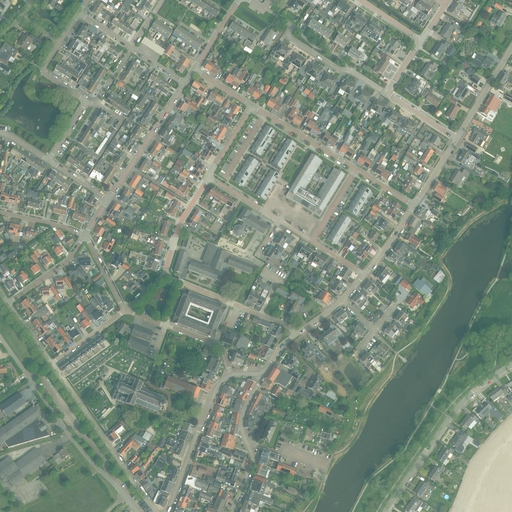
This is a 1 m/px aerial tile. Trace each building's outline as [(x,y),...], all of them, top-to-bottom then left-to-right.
[(66,9),(62,7),(57,3),(58,0),(48,0),(46,3),(53,8),(54,7),(63,13),(66,9)] [(202,0),(201,0),(198,6),(204,10),(208,3),(202,0)] [(292,1),(289,7),(295,10),(297,6),(298,5),(302,8),(307,1),(306,1),(305,0),(291,0),(291,1),(292,1)] [(414,0),(405,0),(405,2),(403,4),(408,8),(406,11),(406,12),(405,12),(403,14),(407,17),(413,7),(415,4),(413,2),(414,0)] [(462,4),(464,1),(462,0),(455,0),(454,2),(456,3),(463,8),(465,9),(466,7),(463,5),(462,4)] [(138,4),(137,4),(146,10),(150,4),(144,1),(140,6),(138,4)] [(334,14),(337,9),(340,12),(345,5),(340,1),(339,3),(336,1),(329,11),(334,14)] [(421,13),(426,5),(421,1),(415,9),(413,7),(407,17),(409,18),(413,13),(416,14),(418,11),(421,13)] [(95,8),(112,19),(114,16),(103,8),(104,7),(98,3),(95,8)] [(209,14),(214,7),(208,3),(204,10),(209,14)] [(453,8),(459,12),(463,15),(465,13),(462,11),(461,10),(463,8),(456,3),(453,8)] [(136,6),(139,8),(137,11),(143,15),(146,10),(137,4),(136,6)] [(125,12),(127,9),(121,5),(117,11),(121,13),(123,11),(125,12)] [(345,5),(340,12),(345,15),(350,8),(345,5)] [(427,22),(424,20),(432,9),(426,5),(421,13),(424,15),(421,20),(423,22),(420,26),(423,28),(427,22)] [(220,11),(214,7),(209,14),(215,17),(220,11)] [(112,19),(95,8),(91,13),(97,17),(99,13),(103,16),(102,18),(109,23),(112,19)] [(449,13),(454,16),(460,20),(461,18),(458,16),(459,16),(458,15),(459,12),(453,8),(449,13)] [(490,22),(495,25),(499,27),(506,16),(500,12),(497,17),(495,15),(490,22)] [(120,14),(120,15),(117,19),(115,17),(111,23),(116,27),(120,21),(123,16),(120,14)] [(338,15),(336,18),(335,20),(342,25),(346,19),(338,15)] [(351,22),(358,26),(357,29),(360,31),(361,28),(361,29),(366,21),(362,19),(356,15),(351,21),(348,19),(344,25),(347,27),(351,22)] [(308,26),(313,29),(317,23),(312,19),(308,26)] [(4,20),(1,25),(6,28),(9,23),(4,20)] [(151,28),(155,30),(156,31),(162,23),(156,20),(151,28)] [(120,21),(116,27),(121,30),(125,24),(120,21)] [(235,32),(239,25),(233,21),(229,28),(235,32)] [(125,24),(121,30),(126,33),(130,27),(131,25),(126,22),(125,24)] [(162,23),(156,31),(162,35),(167,27),(162,23)] [(317,23),(313,29),(318,33),(322,26),(317,23)] [(371,23),(368,27),(366,26),(359,36),(361,37),(360,39),(367,44),(368,41),(362,37),(367,29),(373,34),(370,38),(377,42),(381,36),(379,35),(382,30),(371,23)] [(440,35),(444,38),(447,39),(454,29),(460,33),(462,29),(454,23),(452,27),(448,24),(440,35)] [(88,37),(90,38),(92,35),(87,32),(90,27),(86,25),(85,27),(83,26),(79,31),(88,37)] [(235,32),(240,36),(245,29),(239,25),(235,32)] [(178,38),(183,29),(178,26),(172,34),(178,38)] [(322,26),(318,33),(323,36),(327,29),(322,26)] [(134,30),(130,27),(126,33),(130,36),(134,30)] [(167,39),(170,35),(173,31),(167,27),(162,35),(167,39)] [(183,41),(188,33),(183,29),(178,38),(183,41)] [(240,36),(246,40),(251,33),(245,29),(240,36)] [(272,40),(276,33),(277,34),(279,32),(277,31),(275,33),(269,29),(265,35),(272,40)] [(328,39),(331,35),(332,33),(327,29),(323,36),(328,39)] [(79,31),(76,36),(78,37),(77,39),(81,42),(82,43),(84,40),(85,38),(87,39),(88,37),(79,31)] [(183,41),(188,44),(193,36),(188,33),(183,41)] [(246,40),(252,44),(257,37),(251,33),(246,40)] [(29,38),(31,38),(36,42),(35,44),(39,47),(42,42),(31,34),(31,35),(29,38)] [(334,41),(339,44),(344,38),(339,34),(334,41)] [(17,45),(21,47),(26,51),(27,49),(29,50),(32,47),(29,46),(33,41),(23,35),(17,45)] [(268,46),(272,40),(265,35),(261,41),(268,46)] [(188,44),(193,47),(198,39),(193,36),(188,44)] [(346,40),(344,38),(339,44),(344,48),(350,38),(348,37),(346,40)] [(193,47),(194,48),(198,51),(203,43),(198,39),(193,47)] [(93,47),(94,47),(97,42),(93,40),(89,47),(92,49),(93,47)] [(100,40),(97,44),(97,46),(99,47),(97,51),(99,52),(105,43),(100,40)] [(376,47),(375,48),(379,50),(388,56),(390,54),(392,55),(399,45),(400,43),(397,41),(396,42),(393,40),(386,51),(382,48),(381,49),(379,48),(382,43),(379,42),(378,44),(376,47)] [(70,46),(76,50),(78,51),(81,46),(82,47),(86,50),(88,47),(86,46),(82,43),(80,46),(73,41),(70,46)] [(448,45),(447,44),(443,41),(441,44),(439,42),(431,54),(438,58),(445,47),(446,48),(448,45)] [(0,50),(0,59),(6,63),(10,56),(14,59),(18,52),(5,43),(0,50)] [(110,46),(105,43),(99,52),(102,54),(104,50),(106,52),(110,46)] [(286,48),(286,47),(281,44),(277,50),(274,49),(270,55),(278,60),(280,56),(285,48),(286,48)] [(189,62),(185,60),(183,58),(181,61),(171,54),(174,48),(169,45),(164,53),(171,58),(185,68),(189,62)] [(76,50),(70,46),(66,51),(79,59),(81,55),(74,51),(76,50)] [(111,55),(115,49),(110,46),(106,52),(111,55)] [(447,51),(453,55),(456,50),(450,46),(447,51)] [(285,48),(280,56),(284,59),(282,63),(285,65),(289,59),(287,57),(290,51),(291,51),(286,48),(285,48)] [(352,48),(350,50),(347,54),(352,58),(357,51),(352,48)] [(375,48),(371,54),(374,56),(377,52),(378,52),(379,51),(379,50),(375,48)] [(120,52),(115,49),(111,55),(110,57),(112,59),(114,57),(116,58),(120,52)] [(362,54),(357,51),(352,58),(357,61),(358,60),(361,61),(365,55),(363,53),(362,54)] [(291,64),(295,66),(301,58),(296,54),(295,55),(296,55),(292,60),(289,59),(285,65),(289,67),(291,64)] [(377,74),(378,72),(381,74),(389,63),(387,62),(389,59),(383,55),(381,58),(383,59),(378,66),(376,65),(373,71),(377,74)] [(494,61),(490,59),(487,57),(485,60),(477,55),(475,58),(472,63),(480,68),(482,64),(490,69),(494,61)] [(169,61),(175,65),(177,63),(179,64),(176,70),(182,74),(185,68),(171,58),(169,61)] [(298,73),(301,75),(305,69),(302,67),(306,61),(301,58),(295,66),(300,69),(298,73)] [(204,68),(210,72),(218,60),(215,59),(212,64),(208,62),(204,68)] [(218,60),(210,72),(216,76),(221,69),(215,66),(216,64),(218,65),(220,62),(218,60)] [(60,73),(66,63),(63,61),(60,66),(58,64),(54,70),(60,73)] [(130,66),(141,73),(143,71),(137,67),(139,65),(133,61),(130,66)] [(435,74),(432,72),(434,68),(435,69),(437,66),(432,62),(430,65),(428,63),(421,74),(430,81),(435,74)] [(79,78),(77,76),(79,73),(81,69),(84,70),(86,66),(81,63),(80,65),(76,71),(74,75),(73,74),(70,80),(75,83),(79,78)] [(2,64),(0,66),(0,67),(8,73),(10,69),(2,64)] [(65,64),(60,73),(65,76),(71,68),(65,64)] [(305,69),(301,75),(304,77),(306,74),(311,76),(316,68),(311,64),(311,65),(308,70),(305,69)] [(470,74),(469,76),(472,78),(470,81),(477,85),(480,80),(474,76),(476,73),(463,64),(462,66),(468,71),(467,72),(470,74)] [(141,73),(130,66),(127,71),(132,75),(134,72),(140,76),(141,73)] [(71,68),(65,76),(70,80),(73,74),(74,75),(76,71),(71,68)] [(225,81),(231,85),(238,73),(240,70),(236,68),(231,76),(229,75),(225,81)] [(316,85),(320,79),(318,77),(321,71),(322,71),(316,68),(311,76),(315,79),(313,83),(316,85)] [(101,70),(97,75),(103,78),(106,73),(101,70)] [(131,77),(132,75),(127,71),(124,76),(129,80),(129,79),(132,81),(133,78),(131,77)] [(235,79),(231,85),(237,89),(241,82),(238,81),(243,73),(240,71),(235,79)] [(243,73),(238,81),(241,82),(244,84),(250,74),(244,71),(243,73)] [(94,73),(91,78),(94,80),(99,84),(103,78),(97,75),(94,73)] [(251,78),(247,83),(251,85),(257,76),(252,73),(251,75),(250,77),(251,78)] [(152,74),(149,78),(149,79),(153,82),(157,77),(152,74)] [(321,83),(326,86),(332,77),(332,78),(327,74),(326,75),(327,75),(323,80),(320,79),(316,85),(319,87),(321,83)] [(502,74),(497,82),(501,85),(504,86),(506,81),(511,84),(511,79),(507,76),(502,74)] [(126,84),(129,80),(124,76),(121,81),(126,84)] [(154,87),(156,84),(158,85),(162,80),(157,77),(153,82),(151,86),(154,87)] [(332,77),(326,86),(331,89),(328,93),(332,95),(336,89),(333,87),(337,80),(332,77)] [(81,79),(80,80),(77,84),(82,87),(87,90),(87,91),(93,94),(96,89),(91,85),(83,81),(81,79)] [(96,89),(99,84),(94,80),(91,85),(96,89)] [(158,85),(156,89),(161,92),(167,83),(162,80),(158,85)] [(344,92),(350,84),(351,83),(345,80),(339,89),(344,92)] [(414,80),(408,90),(414,94),(416,95),(419,91),(417,90),(421,84),(418,82),(414,80)] [(190,88),(193,90),(197,92),(201,85),(195,81),(190,88)] [(459,100),(462,101),(469,91),(465,88),(467,85),(461,82),(459,86),(460,87),(458,89),(457,88),(453,95),(453,96),(458,99),(459,100)] [(167,83),(161,92),(164,94),(166,95),(168,92),(172,86),(167,83)] [(246,93),(252,97),(259,85),(257,83),(254,89),(250,87),(246,93)] [(259,85),(252,97),(258,100),(263,92),(260,90),(261,90),(260,89),(262,85),(260,84),(259,85)] [(350,84),(344,92),(349,95),(347,99),(350,101),(354,94),(351,93),(355,87),(350,84)] [(197,92),(200,94),(202,95),(207,89),(201,85),(197,92)] [(272,96),(277,89),(273,87),(268,94),(272,96)] [(436,91),(446,97),(447,95),(438,89),(436,91)] [(282,93),(272,109),(278,113),(282,106),(276,103),(278,100),(280,102),(285,94),(286,95),(288,92),(285,90),(284,93),(283,92),(283,93),(282,93)] [(355,99),(360,102),(366,94),(360,90),(360,91),(357,96),(354,94),(350,101),(353,103),(355,99)] [(437,107),(440,103),(441,101),(430,94),(431,92),(428,90),(425,96),(427,98),(426,100),(437,107)] [(111,106),(114,100),(116,97),(117,96),(112,93),(111,94),(108,92),(104,98),(107,100),(106,102),(111,106)] [(208,99),(210,100),(214,103),(218,96),(212,92),(208,99)] [(271,97),(269,101),(266,105),(272,109),(282,93),(280,92),(276,99),(275,98),(274,99),(271,97)] [(313,101),(316,95),(311,92),(308,97),(313,101)] [(371,97),(366,94),(360,102),(365,105),(362,109),(366,111),(369,104),(367,103),(370,97),(371,97)] [(138,101),(144,104),(147,99),(142,96),(138,101)] [(214,103),(217,104),(216,104),(219,106),(224,99),(218,96),(214,103)] [(292,98),(289,96),(284,104),(287,106),(292,98)] [(481,113),(485,116),(486,116),(490,110),(495,113),(502,102),(490,96),(484,106),(485,107),(481,113)] [(114,100),(111,106),(116,109),(120,104),(119,104),(122,100),(116,97),(114,100)] [(287,119),(292,122),(299,111),(294,108),(298,102),(293,99),(289,107),(293,109),(287,119)] [(369,104),(366,111),(369,113),(371,109),(375,112),(381,104),(376,100),(376,101),(372,106),(369,104)] [(182,102),(178,108),(182,112),(181,114),(185,117),(187,114),(185,112),(188,107),(196,112),(198,108),(187,102),(185,104),(182,102)] [(148,104),(147,106),(155,112),(158,107),(153,103),(151,105),(148,104)] [(121,112),(125,107),(120,104),(116,109),(121,112)] [(381,104),(375,112),(380,115),(378,119),(381,121),(385,114),(382,113),(386,107),(381,104)] [(230,108),(229,110),(231,112),(236,115),(239,109),(232,105),(231,107),(230,108)] [(147,106),(143,111),(152,117),(155,112),(147,106)] [(215,112),(213,116),(216,118),(221,109),(218,108),(215,106),(212,111),(215,112)] [(459,109),(454,107),(452,106),(446,116),(453,120),(456,116),(455,116),(459,109)] [(121,112),(127,116),(130,111),(125,107),(121,112)] [(226,117),(224,120),(229,123),(231,120),(232,121),(236,115),(231,112),(227,109),(225,113),(227,114),(225,116),(226,117)] [(386,119),(391,122),(397,114),(391,110),(391,111),(388,116),(385,114),(381,121),(384,123),(386,119)] [(98,111),(95,117),(103,122),(103,121),(105,122),(106,120),(104,119),(106,116),(98,111)] [(142,114),(140,116),(149,121),(152,117),(143,111),(142,114)] [(299,111),(292,122),(298,126),(302,120),(303,117),(298,114),(299,111)] [(306,121),(305,122),(308,124),(309,124),(312,119),(312,120),(315,115),(311,113),(306,121)] [(397,114),(391,122),(396,125),(393,129),(397,131),(401,125),(398,123),(401,117),(402,117),(397,114)] [(149,121),(140,116),(138,115),(137,117),(142,120),(141,121),(139,120),(137,124),(141,127),(143,125),(146,126),(149,121)] [(207,120),(214,125),(217,120),(209,116),(207,120)] [(103,122),(95,117),(92,122),(97,125),(100,126),(103,122)] [(172,117),(169,121),(175,125),(178,127),(183,131),(184,129),(179,125),(176,123),(178,120),(172,117)] [(312,119),(309,124),(308,124),(304,130),(310,133),(315,125),(317,122),(312,120),(312,119)] [(117,122),(114,120),(110,126),(112,127),(117,131),(121,124),(117,122)] [(126,120),(123,125),(122,127),(124,128),(127,124),(129,126),(131,123),(126,120)] [(407,132),(412,124),(407,120),(407,121),(403,126),(401,125),(397,131),(400,133),(402,129),(407,132)] [(175,125),(169,121),(166,126),(171,130),(175,125)] [(92,122),(88,127),(94,131),(97,132),(97,133),(100,127),(97,125),(92,122)] [(209,135),(202,130),(205,125),(201,123),(196,132),(207,138),(209,135)] [(412,124),(407,132),(412,136),(418,126),(412,123),(412,124)] [(226,130),(222,128),(217,124),(215,127),(217,128),(215,131),(218,133),(223,136),(226,130)] [(130,132),(130,133),(138,138),(143,131),(134,125),(130,132)] [(315,125),(310,133),(316,137),(320,130),(323,132),(326,127),(322,125),(321,128),(318,127),(315,125)] [(168,134),(171,130),(166,126),(163,131),(168,134)] [(275,131),(272,130),(273,130),(271,129),(270,128),(266,126),(262,132),(271,138),(271,137),(275,132),(275,131)] [(88,127),(85,133),(90,136),(93,138),(97,132),(94,131),(88,127)] [(117,131),(112,127),(110,130),(110,131),(109,132),(108,132),(114,136),(117,131)] [(472,138),(470,142),(480,147),(483,141),(485,142),(489,135),(485,134),(486,133),(483,131),(482,132),(477,128),(473,134),(475,135),(473,139),(472,138)] [(168,135),(168,134),(163,131),(159,136),(164,139),(162,143),(169,147),(171,143),(168,142),(170,139),(173,140),(174,138),(171,136),(168,135)] [(114,136),(108,132),(106,135),(107,136),(106,138),(108,139),(110,141),(114,136)] [(271,138),(262,132),(259,139),(267,144),(271,138)] [(348,132),(342,140),(345,142),(351,134),(348,132)] [(426,132),(423,136),(429,139),(430,138),(432,139),(430,143),(436,147),(440,141),(426,132)] [(82,138),(87,141),(90,136),(85,133),(82,138)] [(127,137),(135,143),(138,138),(130,133),(127,137)] [(211,134),(210,136),(219,142),(223,136),(218,133),(216,136),(211,134)] [(371,134),(368,138),(376,142),(379,137),(371,133),(371,134)] [(385,133),(382,137),(387,140),(389,141),(391,139),(392,137),(385,133)] [(322,141),(327,144),(331,138),(325,135),(322,141)] [(331,138),(327,144),(333,148),(336,143),(337,142),(339,138),(333,135),(331,138)] [(122,138),(121,140),(132,147),(135,143),(127,137),(125,140),(122,138)] [(82,138),(79,143),(83,146),(84,146),(87,149),(91,143),(87,141),(82,138)] [(267,144),(259,139),(255,145),(263,150),(267,144)] [(287,139),(284,146),(292,151),(296,145),(292,142),(291,141),(292,141),(290,140),(290,141),(287,139)] [(129,152),(132,147),(121,140),(120,140),(119,142),(125,146),(123,149),(129,152)] [(365,142),(360,150),(364,153),(369,144),(365,142)] [(421,153),(423,154),(430,158),(433,152),(426,147),(427,145),(423,142),(419,147),(423,150),(421,153)] [(165,152),(163,151),(164,149),(156,143),(153,149),(158,152),(161,154),(163,156),(165,152)] [(342,147),(339,151),(345,155),(348,149),(350,146),(347,144),(345,143),(344,143),(343,145),(342,147)] [(114,150),(116,147),(111,144),(106,150),(109,152),(111,154),(114,150)] [(208,144),(207,147),(205,146),(203,149),(207,151),(212,154),(215,148),(208,144)] [(468,144),(465,148),(475,153),(477,149),(468,144)] [(177,153),(179,150),(172,145),(170,148),(177,153)] [(263,150),(255,145),(251,151),(253,152),(252,154),(251,154),(262,161),(264,159),(263,158),(260,156),(263,150)] [(292,151),(284,146),(280,152),(289,157),(292,151)] [(10,153),(16,156),(19,151),(14,148),(10,153)] [(409,148),(406,154),(412,158),(414,155),(411,152),(412,150),(409,148)] [(149,154),(154,158),(158,152),(153,149),(149,154)] [(350,158),(353,154),(354,152),(348,149),(345,155),(350,158)] [(117,158),(123,162),(126,156),(120,153),(119,155),(117,154),(116,155),(114,153),(115,151),(114,150),(111,154),(113,155),(115,156),(117,158)] [(183,151),(182,153),(192,159),(194,156),(184,150),(183,151)] [(16,156),(21,160),(24,154),(19,151),(16,156)] [(208,160),(212,154),(207,151),(205,154),(203,153),(201,156),(208,160)] [(463,151),(460,156),(472,163),(474,160),(473,159),(474,158),(463,151)] [(289,157),(280,152),(276,158),(285,163),(289,157)] [(359,158),(357,162),(362,165),(367,158),(364,156),(365,155),(362,153),(360,156),(359,158)] [(367,158),(362,165),(368,169),(371,165),(372,163),(373,161),(374,160),(373,159),(375,156),(370,153),(367,157),(367,158)] [(19,163),(17,166),(23,170),(25,167),(24,167),(26,163),(27,164),(31,159),(24,154),(21,160),(24,162),(24,163),(23,163),(22,165),(19,163)] [(430,158),(423,154),(421,157),(420,156),(418,159),(426,164),(430,158)] [(262,162),(251,155),(250,156),(249,157),(246,163),(254,169),(258,163),(260,164),(261,163),(262,162)] [(318,167),(322,162),(322,161),(311,155),(308,161),(307,161),(304,167),(300,173),(300,172),(300,173),(297,178),(296,179),(297,179),(293,184),(293,185),(290,190),(289,190),(289,192),(288,192),(286,197),(294,202),(295,202),(298,204),(300,201),(304,203),(302,206),(304,207),(303,207),(304,208),(312,213),(314,214),(319,217),(322,213),(322,212),(325,208),(326,206),(326,205),(327,205),(330,199),(334,193),(337,187),(338,187),(337,187),(341,181),(341,182),(341,181),(344,175),(345,175),(341,173),(342,173),(341,172),(340,173),(339,172),(338,171),(334,168),(333,169),(334,169),(330,175),(330,174),(330,175),(327,180),(315,173),(318,168),(319,168),(318,167)] [(416,162),(405,156),(404,158),(415,165),(416,162)] [(460,156),(457,161),(468,168),(467,171),(476,176),(478,174),(469,168),(472,163),(460,156)] [(66,162),(72,165),(75,160),(70,157),(66,162)] [(77,169),(82,160),(77,157),(75,160),(72,165),(77,169)] [(116,171),(112,169),(106,164),(104,167),(106,169),(105,171),(101,168),(106,161),(102,158),(97,165),(113,176),(116,171)] [(117,158),(114,162),(120,166),(123,162),(117,158)] [(270,163),(269,165),(280,171),(281,169),(281,170),(281,169),(285,163),(276,158),(272,164),(270,163)] [(31,159),(27,164),(33,168),(36,162),(31,159)] [(146,159),(143,164),(155,172),(157,169),(152,166),(153,165),(153,164),(152,163),(151,163),(150,162),(146,159)] [(159,159),(157,162),(164,167),(167,164),(159,159)] [(82,160),(77,169),(82,172),(85,166),(81,163),(82,161),(82,160)] [(152,163),(153,164),(153,165),(160,169),(162,166),(154,161),(152,163)] [(196,169),(201,172),(204,166),(197,162),(196,165),(197,166),(196,169)] [(254,169),(246,163),(242,170),(250,175),(254,169)] [(87,176),(93,167),(88,164),(86,167),(85,166),(82,172),(87,176)] [(156,173),(155,172),(143,164),(140,169),(141,170),(142,171),(142,170),(147,174),(149,171),(155,175),(156,173)] [(379,165),(377,169),(374,173),(380,176),(384,170),(385,167),(381,164),(380,166),(379,165)] [(37,170),(34,173),(33,176),(36,178),(39,172),(42,173),(40,175),(43,177),(44,175),(47,171),(44,169),(45,168),(40,165),(36,170),(37,170)] [(97,165),(94,170),(96,172),(98,170),(99,171),(99,170),(103,173),(101,175),(110,181),(113,176),(97,165)] [(279,173),(268,166),(267,168),(271,170),(270,170),(271,170),(267,176),(267,177),(276,182),(279,176),(280,176),(278,175),(279,173)] [(423,170),(418,167),(417,166),(415,170),(410,167),(408,169),(419,176),(423,170)] [(193,168),(190,174),(197,178),(201,172),(196,169),(195,169),(193,168)] [(96,172),(94,170),(89,177),(93,179),(96,175),(97,176),(96,177),(97,179),(107,186),(110,181),(101,175),(96,172)] [(250,175),(242,170),(238,176),(247,181),(250,175)] [(384,170),(380,176),(385,180),(390,173),(384,170)] [(467,178),(469,174),(463,170),(460,173),(456,171),(450,181),(458,186),(461,181),(460,180),(463,175),(467,178)] [(47,190),(49,187),(51,184),(56,175),(52,172),(51,173),(48,172),(45,178),(47,179),(48,178),(51,180),(45,188),(47,190)] [(61,179),(56,175),(51,184),(49,187),(52,189),(55,183),(57,184),(61,179)] [(136,175),(132,180),(140,185),(140,186),(142,187),(143,185),(146,186),(148,183),(141,178),(136,175)] [(179,176),(177,180),(183,183),(182,185),(184,187),(185,187),(189,190),(193,184),(189,181),(188,181),(186,180),(179,176)] [(247,181),(238,176),(234,182),(238,184),(238,185),(239,185),(240,186),(243,187),(247,181)] [(276,182),(267,177),(263,183),(272,188),(276,182)] [(406,182),(405,184),(412,188),(416,181),(409,177),(408,180),(406,179),(405,181),(406,182)] [(57,184),(62,188),(66,182),(61,179),(57,184)] [(129,186),(133,189),(135,190),(135,189),(137,190),(135,193),(141,197),(144,194),(137,189),(140,186),(140,185),(132,180),(129,186)] [(178,190),(175,188),(170,185),(170,186),(166,184),(167,183),(164,181),(164,182),(163,181),(163,182),(161,184),(162,185),(168,189),(176,193),(176,194),(182,197),(183,194),(186,196),(189,190),(185,187),(184,187),(181,185),(178,190)] [(61,190),(58,195),(64,196),(71,185),(66,182),(62,188),(61,190)] [(151,182),(149,186),(158,191),(160,188),(151,182)] [(272,188),(263,183),(259,189),(268,194),(272,188)] [(437,183),(433,190),(443,196),(445,193),(447,190),(437,183)] [(408,194),(412,188),(405,184),(404,185),(402,184),(401,186),(403,188),(402,190),(408,194)] [(362,186),(359,193),(367,198),(371,192),(369,190),(368,189),(367,189),(366,188),(366,189),(362,186)] [(0,199),(0,200),(7,203),(10,192),(10,189),(7,188),(5,193),(2,193),(0,199)] [(70,197),(75,198),(80,191),(76,189),(70,197)] [(205,196),(208,198),(210,195),(214,198),(217,192),(212,189),(211,191),(209,190),(205,196)] [(268,194),(259,189),(256,195),(255,195),(258,197),(259,198),(260,198),(264,201),(265,200),(264,200),(268,194)] [(123,195),(128,198),(131,193),(126,190),(123,195)] [(27,207),(33,208),(36,193),(34,192),(34,191),(32,191),(28,191),(26,196),(32,198),(32,201),(29,200),(27,207)] [(19,204),(20,199),(22,194),(17,193),(17,196),(13,195),(13,193),(10,192),(7,203),(15,204),(15,203),(19,204)] [(42,209),(43,205),(43,204),(38,202),(40,194),(43,195),(43,193),(37,192),(36,193),(33,208),(39,210),(39,209),(42,209)] [(223,196),(217,192),(214,198),(213,200),(218,203),(223,196)] [(133,196),(137,199),(142,202),(144,199),(141,198),(141,197),(135,193),(133,196)] [(367,198),(359,193),(355,199),(364,204),(367,198)] [(444,198),(437,193),(433,199),(440,203),(444,198)] [(119,201),(123,203),(124,204),(124,203),(129,206),(127,209),(134,213),(136,211),(129,206),(132,202),(134,203),(135,203),(130,200),(128,198),(123,195),(119,201)] [(229,200),(223,196),(218,203),(220,205),(221,203),(225,205),(226,205),(229,200)] [(88,197),(87,198),(85,202),(93,207),(96,202),(88,197)] [(364,204),(355,199),(351,205),(360,210),(364,204)] [(173,200),(171,205),(170,206),(177,210),(180,205),(176,202),(173,200)] [(231,211),(232,210),(234,205),(233,204),(234,203),(229,200),(226,205),(229,207),(227,210),(231,211)] [(53,213),(59,214),(62,201),(59,201),(58,205),(57,204),(57,207),(54,207),(53,213)] [(380,203),(377,201),(372,208),(378,213),(381,209),(378,207),(380,203)] [(391,207),(390,209),(396,213),(400,206),(394,203),(392,205),(391,204),(389,206),(391,207)] [(115,204),(112,209),(117,212),(119,214),(122,216),(124,217),(126,214),(131,217),(134,213),(127,209),(126,211),(120,207),(115,204)] [(360,210),(351,205),(347,211),(351,213),(351,214),(352,214),(356,217),(356,216),(360,210)] [(173,216),(177,210),(170,206),(172,208),(170,210),(168,209),(166,212),(168,213),(173,216)] [(80,215),(78,221),(83,224),(85,221),(89,223),(92,218),(87,216),(87,214),(84,213),(86,209),(83,208),(83,209),(81,213),(80,215)] [(425,216),(427,213),(420,208),(415,215),(423,220),(423,219),(425,221),(427,217),(425,216)] [(115,216),(119,219),(121,220),(124,217),(122,216),(119,214),(117,212),(112,209),(108,214),(113,218),(114,217),(114,218),(115,216)] [(245,224),(263,235),(266,229),(269,231),(271,228),(270,228),(260,221),(262,220),(259,218),(258,220),(249,214),(250,213),(244,209),(238,220),(241,222),(239,226),(235,227),(232,231),(234,235),(237,237),(241,236),(244,233),(243,228),(245,224)] [(386,215),(389,216),(393,219),(396,213),(390,209),(389,211),(387,210),(386,212),(388,213),(386,215)] [(194,215),(202,220),(204,217),(201,215),(202,213),(197,210),(194,215)] [(367,216),(364,220),(369,224),(370,222),(368,221),(370,219),(372,220),(377,213),(372,210),(367,217),(367,216)] [(72,219),(78,221),(80,215),(77,214),(78,212),(76,211),(75,213),(74,213),(72,219)] [(230,213),(225,221),(228,223),(233,215),(230,213)] [(194,215),(191,220),(196,223),(199,225),(198,224),(201,220),(202,221),(202,220),(194,215)] [(342,215),(339,221),(347,227),(351,221),(347,218),(346,217),(346,218),(342,215)] [(106,221),(115,227),(117,223),(116,222),(108,217),(106,221)] [(378,221),(374,227),(376,229),(378,230),(380,231),(381,229),(383,230),(387,223),(383,221),(381,219),(380,221),(379,222),(378,221)] [(421,224),(417,221),(413,219),(408,226),(412,228),(409,232),(413,235),(414,234),(416,236),(420,229),(418,228),(421,224)] [(194,232),(196,229),(198,231),(200,228),(202,229),(203,227),(200,226),(199,225),(196,223),(191,220),(188,225),(190,226),(188,228),(194,232)] [(170,223),(166,222),(162,221),(161,224),(163,225),(162,228),(168,230),(170,223)] [(347,227),(339,221),(335,228),(343,233),(347,227)] [(18,236),(20,228),(17,227),(18,226),(10,224),(7,223),(6,228),(7,231),(9,231),(8,232),(15,233),(15,235),(18,236)] [(103,227),(102,229),(97,227),(95,230),(97,231),(95,234),(101,237),(104,231),(107,232),(109,229),(103,227)] [(360,227),(356,232),(360,236),(362,234),(365,230),(360,227)] [(34,238),(35,237),(36,232),(31,231),(31,229),(27,228),(27,230),(24,229),(22,237),(25,238),(26,236),(34,238)] [(158,234),(161,235),(166,236),(168,230),(162,228),(161,232),(159,231),(158,234)] [(343,233),(335,228),(331,234),(340,239),(343,233)] [(187,230),(182,247),(186,248),(190,232),(187,230)] [(379,236),(375,233),(373,231),(370,235),(371,235),(369,238),(374,242),(379,236)] [(279,233),(277,238),(285,243),(285,244),(288,245),(289,246),(292,241),(293,242),(295,239),(291,236),(285,233),(283,236),(279,233)] [(340,239),(331,234),(327,240),(331,242),(331,243),(332,243),(333,244),(336,246),(336,245),(340,239)] [(414,237),(408,234),(404,240),(410,243),(411,243),(409,246),(415,249),(416,247),(417,247),(420,241),(414,237)] [(56,236),(52,239),(57,245),(61,242),(56,236)] [(69,246),(74,242),(71,237),(68,239),(67,238),(64,240),(64,241),(62,243),(66,248),(68,246),(69,246)] [(277,245),(276,247),(282,251),(284,249),(282,248),(285,244),(285,243),(277,238),(274,243),(277,245)] [(344,247),(348,249),(352,244),(354,245),(357,241),(354,240),(352,243),(349,241),(344,247)] [(157,245),(156,248),(162,250),(164,243),(156,241),(155,244),(157,245)] [(109,252),(111,248),(114,243),(111,242),(110,245),(105,242),(103,246),(105,246),(103,249),(109,252)] [(399,242),(394,250),(395,251),(401,255),(406,248),(399,242)] [(20,245),(12,243),(16,254),(18,253),(20,246),(20,245)] [(362,245),(359,249),(361,251),(367,255),(371,249),(368,246),(366,244),(364,243),(362,245)] [(301,259),(303,256),(308,248),(303,245),(301,249),(298,247),(294,253),(297,255),(297,256),(301,259)] [(63,249),(62,248),(61,246),(56,249),(54,246),(52,248),(58,256),(63,253),(61,250),(63,249)] [(180,252),(174,272),(181,274),(183,267),(188,269),(220,282),(223,283),(226,276),(228,265),(250,274),(253,267),(254,265),(249,263),(226,253),(209,246),(203,261),(205,262),(204,265),(186,258),(187,254),(180,252)] [(271,247),(268,252),(276,257),(279,253),(281,254),(282,251),(276,247),(275,250),(271,247)] [(152,254),(155,255),(160,257),(162,250),(156,248),(155,252),(153,251),(152,254)] [(306,261),(309,262),(313,256),(310,255),(313,251),(308,248),(303,256),(307,259),(306,261)] [(359,249),(357,253),(359,254),(357,256),(363,260),(367,255),(361,251),(359,249)] [(9,259),(13,256),(16,255),(13,250),(6,255),(9,259)] [(392,253),(388,258),(391,261),(394,263),(397,260),(400,263),(402,261),(409,266),(411,263),(403,256),(401,255),(395,251),(393,254),(392,253)] [(129,256),(129,258),(140,262),(141,261),(145,263),(147,257),(142,255),(139,254),(131,252),(129,256)] [(269,259),(267,261),(273,265),(275,263),(273,262),(276,257),(268,252),(265,257),(269,259)] [(41,258),(44,262),(46,266),(52,262),(50,260),(51,259),(48,253),(46,254),(46,253),(41,257),(41,258)] [(111,265),(117,268),(118,265),(121,266),(126,257),(124,253),(121,258),(115,255),(111,261),(112,262),(111,265)] [(317,265),(322,257),(317,254),(315,258),(313,256),(309,262),(311,264),(312,262),(317,265)] [(30,257),(36,264),(39,262),(34,255),(30,257)] [(86,256),(78,257),(78,263),(80,266),(83,266),(83,267),(90,266),(90,264),(91,264),(91,260),(90,261),(89,258),(86,258),(86,256)] [(327,260),(322,257),(317,265),(321,268),(320,270),(323,271),(326,265),(324,264),(327,260)] [(145,270),(146,268),(154,271),(157,263),(149,260),(147,266),(144,265),(142,270),(145,270)] [(0,269),(3,274),(8,270),(3,264),(0,266),(0,269)] [(39,267),(38,266),(37,264),(34,266),(33,264),(29,266),(31,269),(30,269),(34,275),(40,271),(38,268),(39,267)] [(78,281),(77,275),(77,272),(79,272),(83,277),(86,275),(80,267),(77,269),(76,269),(76,267),(73,268),(73,269),(69,270),(69,271),(68,272),(69,274),(70,275),(70,278),(72,281),(78,281)] [(375,278),(379,281),(377,283),(382,287),(384,284),(381,282),(388,273),(390,275),(393,272),(386,267),(384,270),(383,268),(375,278)] [(335,274),(333,277),(335,278),(337,276),(338,276),(342,279),(346,282),(352,273),(343,268),(341,272),(338,270),(335,274)] [(440,270),(433,279),(439,284),(445,277),(442,273),(440,270)] [(18,278),(19,279),(22,283),(27,280),(26,277),(27,276),(23,271),(19,274),(21,276),(18,278)] [(148,277),(145,274),(144,273),(145,272),(141,271),(135,275),(137,277),(142,283),(148,277)] [(93,283),(98,280),(102,277),(99,274),(91,280),(93,283)] [(396,286),(399,282),(402,278),(398,275),(392,282),(396,286)] [(56,279),(57,290),(60,295),(64,294),(63,277),(59,277),(59,279),(56,279)] [(70,288),(71,288),(73,287),(67,277),(64,279),(70,288)] [(5,285),(9,291),(14,287),(12,284),(14,283),(12,280),(11,281),(9,278),(6,280),(4,278),(2,280),(5,285)] [(418,279),(412,286),(426,298),(432,291),(430,290),(433,286),(423,278),(420,281),(418,279)] [(330,289),(328,292),(330,293),(332,291),(338,295),(344,286),(339,284),(335,281),(334,280),(332,279),(329,283),(331,284),(329,288),(330,289)] [(375,286),(377,284),(376,283),(372,280),(370,282),(369,281),(369,282),(366,285),(372,291),(375,293),(378,290),(378,289),(375,286)] [(411,288),(408,285),(409,284),(403,280),(399,285),(405,289),(406,288),(409,291),(411,288)] [(127,283),(124,285),(127,288),(131,293),(137,288),(133,283),(130,286),(127,283)] [(361,292),(368,299),(368,298),(366,296),(368,294),(369,295),(372,291),(366,285),(362,289),(363,290),(361,292)] [(50,288),(56,296),(54,298),(56,301),(60,298),(58,295),(59,294),(53,286),(50,288)] [(304,300),(284,289),(278,286),(275,292),(291,301),(287,309),(289,311),(288,314),(295,318),(304,300)] [(42,289),(42,290),(41,290),(40,292),(40,294),(42,295),(43,295),(43,296),(50,295),(49,287),(45,287),(45,289),(42,289)] [(332,297),(328,295),(316,287),(315,287),(316,287),(315,287),(316,288),(314,291),(319,295),(317,299),(326,305),(329,301),(329,302),(332,297)] [(185,328),(189,317),(187,316),(191,306),(193,306),(197,295),(184,290),(172,323),(185,328)] [(251,303),(256,294),(251,292),(246,301),(251,303)] [(358,294),(354,297),(364,306),(364,305),(367,302),(366,301),(368,299),(361,292),(359,294),(358,293),(358,294)] [(406,304),(412,309),(417,303),(421,306),(424,302),(420,299),(421,298),(415,293),(412,296),(410,298),(411,298),(406,304)] [(251,303),(256,306),(260,297),(256,294),(251,303)] [(226,307),(197,295),(193,306),(211,313),(209,319),(220,323),(226,307)] [(260,308),(264,300),(265,299),(260,297),(256,306),(260,308)] [(364,306),(354,297),(351,301),(354,304),(352,306),(360,313),(362,311),(360,309),(364,306)] [(89,311),(87,313),(89,317),(92,315),(93,317),(96,321),(102,317),(103,316),(101,314),(100,312),(99,310),(98,311),(96,307),(99,305),(93,298),(89,301),(94,308),(89,311)] [(108,298),(104,301),(102,303),(104,305),(103,305),(108,312),(113,308),(111,306),(113,305),(108,298)] [(26,310),(32,305),(28,299),(22,304),(26,310)] [(32,305),(26,310),(31,316),(33,319),(47,309),(45,306),(39,310),(37,307),(34,304),(32,305)] [(45,306),(47,309),(51,314),(53,313),(47,304),(45,306)] [(37,330),(45,324),(41,318),(47,314),(48,316),(50,320),(53,318),(51,315),(51,314),(47,309),(33,319),(35,322),(32,323),(37,330)] [(347,317),(349,318),(351,316),(346,312),(344,313),(341,310),(338,314),(346,324),(346,323),(345,322),(348,319),(347,317)] [(404,321),(407,317),(407,318),(407,317),(406,316),(408,314),(403,310),(401,313),(400,312),(397,316),(404,321)] [(80,324),(84,330),(90,326),(88,323),(92,321),(85,312),(81,314),(83,316),(78,319),(78,320),(80,324)] [(332,320),(335,324),(336,325),(338,323),(339,324),(340,325),(341,327),(346,324),(338,314),(334,317),(334,316),(333,317),(334,318),(332,320)] [(66,318),(73,327),(76,324),(70,316),(66,318)] [(398,327),(399,328),(401,326),(403,327),(406,323),(404,321),(397,316),(394,320),(395,321),(393,323),(398,327)] [(214,339),(220,323),(209,319),(207,324),(189,317),(185,328),(214,339)] [(267,333),(273,336),(278,338),(282,329),(272,324),(272,325),(253,318),(252,322),(259,325),(259,324),(269,328),(267,333)] [(357,322),(352,327),(354,329),(358,333),(363,327),(359,324),(360,324),(359,323),(359,324),(357,322)] [(398,331),(397,330),(396,329),(398,327),(393,323),(391,326),(390,325),(387,329),(394,334),(396,336),(398,333),(399,332),(399,331),(398,331)] [(47,336),(51,333),(52,332),(50,329),(47,331),(46,329),(48,327),(45,324),(37,330),(42,336),(45,334),(47,336)] [(117,332),(121,335),(122,335),(125,336),(127,332),(131,334),(132,332),(125,329),(127,327),(122,324),(117,332)] [(126,347),(145,354),(149,344),(149,343),(149,341),(150,341),(153,333),(134,326),(132,333),(132,332),(131,334),(131,335),(131,336),(130,336),(126,347)] [(68,327),(65,329),(67,332),(69,334),(70,335),(73,339),(78,336),(76,333),(78,332),(77,331),(75,329),(71,332),(69,330),(70,330),(68,327)] [(361,336),(362,336),(364,338),(368,333),(366,331),(367,330),(366,330),(363,327),(358,333),(361,336)] [(331,329),(321,336),(325,342),(328,346),(332,343),(329,340),(335,335),(339,341),(342,338),(336,330),(333,332),(331,329)] [(394,334),(387,329),(384,333),(387,336),(385,338),(391,342),(392,340),(391,339),(391,338),(394,334)] [(221,342),(231,345),(236,334),(225,330),(221,342)] [(45,342),(45,343),(47,345),(48,344),(50,348),(58,342),(56,338),(54,340),(52,337),(53,336),(54,335),(52,332),(51,333),(47,336),(49,339),(46,342),(45,342)] [(235,351),(231,363),(232,364),(234,364),(235,364),(242,366),(242,365),(244,358),(243,357),(243,356),(243,355),(245,349),(246,350),(251,340),(237,333),(237,334),(236,334),(235,337),(239,340),(237,344),(235,348),(237,348),(240,349),(239,352),(236,351),(235,351)] [(100,334),(96,337),(101,344),(102,343),(105,341),(100,334)] [(261,344),(264,345),(268,348),(273,338),(268,335),(268,336),(266,335),(261,344)] [(96,337),(92,340),(97,347),(100,345),(101,344),(96,337)] [(92,340),(88,343),(93,350),(94,349),(97,347),(92,340)] [(61,349),(59,346),(60,345),(58,342),(50,348),(55,354),(61,349)] [(372,349),(374,351),(376,349),(379,353),(385,347),(381,344),(380,344),(378,342),(372,349)] [(302,350),(305,354),(304,354),(304,357),(306,360),(309,360),(315,355),(320,360),(323,357),(315,347),(312,344),(308,347),(307,346),(302,350)] [(257,357),(266,361),(272,351),(261,345),(259,349),(261,350),(257,357)] [(383,356),(382,358),(384,360),(390,353),(388,351),(388,350),(388,351),(385,347),(379,353),(383,356)] [(210,373),(216,375),(221,363),(217,361),(219,358),(218,357),(219,354),(205,348),(202,353),(212,358),(206,370),(203,369),(202,373),(203,373),(209,376),(210,373)] [(367,353),(363,357),(369,363),(371,365),(375,361),(375,362),(377,360),(374,356),(372,354),(370,352),(368,354),(367,353),(366,353),(367,353)] [(290,375),(297,380),(299,382),(301,379),(298,377),(300,375),(295,373),(296,371),(294,369),(296,367),(293,365),(296,361),(294,359),(291,357),(289,356),(283,365),(290,370),(290,369),(293,371),(290,375)] [(69,357),(66,360),(70,366),(73,364),(74,363),(69,357)] [(365,366),(366,367),(367,369),(371,365),(369,363),(363,357),(360,360),(359,360),(360,361),(358,364),(363,368),(365,366)] [(66,360),(62,363),(66,369),(67,368),(70,366),(66,360)] [(62,363),(57,366),(62,372),(65,370),(66,369),(62,363)] [(273,368),(261,386),(269,391),(273,385),(274,385),(275,384),(277,385),(278,384),(288,390),(290,391),(293,393),(297,386),(300,382),(299,382),(297,380),(290,376),(284,372),(284,371),(281,369),(275,366),(273,368)] [(201,373),(200,375),(199,377),(213,383),(216,375),(210,373),(209,376),(203,373),(202,373),(201,373)] [(180,377),(173,374),(172,379),(187,385),(189,380),(180,377)] [(148,392),(150,388),(122,376),(112,399),(133,408),(135,404),(153,411),(157,413),(159,409),(161,409),(163,409),(163,410),(163,411),(164,409),(165,410),(167,406),(166,405),(166,404),(165,403),(165,404),(164,404),(164,403),(162,402),(163,398),(148,392)] [(195,380),(199,382),(207,386),(207,387),(210,388),(213,383),(199,377),(196,376),(195,380)] [(163,390),(164,388),(196,399),(200,389),(168,378),(167,378),(164,377),(161,385),(160,388),(163,390)] [(297,386),(293,393),(297,394),(298,393),(307,398),(311,390),(315,392),(321,382),(314,377),(307,388),(308,388),(306,391),(301,388),(297,386)] [(240,387),(237,391),(240,392),(248,396),(255,383),(247,380),(246,382),(245,384),(242,388),(240,387)] [(201,386),(200,388),(209,392),(210,388),(207,387),(207,386),(199,382),(198,385),(201,386)] [(277,397),(280,393),(280,392),(285,395),(288,390),(278,384),(277,385),(272,394),(277,397)] [(224,386),(221,394),(230,397),(233,398),(234,396),(230,395),(231,394),(232,392),(228,391),(229,389),(224,386)] [(489,395),(492,399),(494,402),(504,394),(505,395),(508,393),(503,388),(501,390),(499,387),(489,395)] [(244,402),(248,396),(240,392),(237,391),(234,396),(233,398),(244,402)] [(19,393),(0,406),(0,408),(6,417),(26,403),(19,393)] [(257,394),(252,403),(260,406),(263,408),(264,408),(263,412),(266,414),(269,408),(265,406),(267,403),(264,401),(266,397),(258,393),(257,394)] [(219,399),(227,402),(228,398),(232,399),(233,398),(230,397),(221,394),(219,399)] [(235,405),(243,407),(244,402),(233,398),(232,399),(236,401),(235,405)] [(225,407),(227,402),(219,399),(217,404),(225,407)] [(485,402),(476,411),(479,415),(481,417),(482,419),(489,412),(495,418),(498,415),(501,417),(503,415),(490,402),(489,402),(487,404),(485,402)] [(252,403),(250,407),(258,411),(259,410),(263,412),(264,408),(263,408),(260,406),(252,403)] [(243,407),(235,405),(234,409),(230,408),(229,410),(234,412),(240,414),(243,407)] [(33,407),(0,430),(0,445),(4,443),(8,448),(49,436),(45,430),(47,429),(43,424),(41,425),(37,419),(41,417),(33,407)] [(258,418),(255,417),(258,411),(250,407),(246,415),(251,416),(255,417),(258,418)] [(323,407),(321,412),(331,417),(333,411),(323,407)] [(282,417),(284,411),(273,408),(272,415),(282,417)] [(223,422),(224,419),(221,418),(222,416),(221,415),(221,414),(215,412),(213,415),(211,422),(216,424),(218,420),(219,421),(222,422),(223,422)] [(238,427),(240,414),(234,412),(233,417),(232,416),(231,420),(224,418),(224,419),(223,422),(222,423),(229,425),(238,427)] [(251,416),(246,415),(245,420),(245,428),(249,428),(249,432),(256,432),(257,429),(254,429),(253,429),(254,425),(256,425),(256,421),(261,422),(262,420),(258,418),(255,417),(251,416)] [(466,430),(468,427),(471,430),(477,423),(478,424),(480,422),(478,420),(473,415),(471,417),(469,415),(460,425),(466,430)] [(487,419),(485,422),(493,429),(495,426),(487,419)] [(116,445),(120,442),(121,442),(119,440),(121,439),(115,432),(121,427),(122,428),(126,425),(122,420),(118,423),(119,424),(105,435),(107,437),(107,438),(112,444),(114,443),(116,445)] [(219,432),(222,423),(223,422),(222,422),(219,421),(218,420),(216,424),(211,422),(208,429),(219,432)] [(177,429),(182,431),(192,435),(194,428),(182,423),(183,422),(179,421),(179,422),(182,423),(180,427),(179,426),(177,429)] [(276,424),(272,422),(270,421),(268,425),(261,440),(269,443),(275,428),(276,424)] [(238,427),(229,425),(228,429),(227,428),(226,431),(222,429),(220,433),(222,434),(226,435),(227,435),(235,437),(236,438),(238,427)] [(206,436),(210,438),(212,439),(213,435),(216,436),(216,434),(218,435),(218,438),(221,439),(222,434),(220,433),(219,432),(208,429),(206,436)] [(182,431),(178,440),(188,444),(192,435),(182,431)] [(454,449),(458,452),(462,454),(464,449),(464,447),(462,446),(468,436),(460,431),(459,434),(458,433),(451,444),(455,447),(454,449)] [(121,450),(118,454),(122,457),(125,454),(125,453),(132,446),(136,450),(142,444),(142,443),(145,440),(149,434),(146,432),(143,438),(135,434),(131,438),(121,450)] [(234,442),(235,437),(227,435),(227,437),(224,436),(221,447),(233,450),(235,442),(234,442)] [(203,437),(200,442),(209,446),(211,442),(212,443),(213,441),(212,440),(207,438),(203,437)] [(168,441),(166,445),(168,446),(175,449),(176,447),(185,451),(187,445),(183,443),(169,438),(168,441)] [(148,444),(146,447),(152,451),(154,450),(155,448),(156,447),(152,444),(150,442),(148,444)] [(200,442),(197,450),(206,453),(213,455),(214,453),(209,451),(210,449),(215,451),(215,450),(216,448),(209,446),(200,442)] [(175,449),(173,454),(182,458),(185,451),(176,447),(175,449)] [(454,451),(450,449),(449,448),(447,450),(444,448),(437,459),(443,464),(446,465),(449,461),(446,459),(451,453),(452,454),(454,451)] [(36,449),(32,452),(15,464),(10,457),(0,464),(0,477),(2,481),(3,480),(5,483),(8,481),(12,487),(43,464),(44,465),(44,464),(46,463),(36,449)] [(54,457),(56,460),(61,457),(63,460),(68,456),(64,449),(54,457)] [(221,454),(222,454),(231,458),(233,453),(223,449),(222,452),(221,454)] [(197,451),(198,452),(195,457),(203,458),(204,454),(206,455),(206,453),(197,450),(197,451)] [(279,456),(263,450),(261,456),(261,457),(267,460),(268,459),(277,462),(279,456)] [(233,453),(232,457),(243,461),(246,456),(235,451),(234,453),(233,453)] [(140,454),(137,458),(133,463),(135,464),(138,461),(138,462),(143,456),(140,454)] [(149,462),(150,460),(152,457),(151,456),(142,466),(145,468),(150,463),(149,462)] [(261,457),(258,464),(266,467),(267,467),(270,460),(269,460),(268,460),(268,459),(267,460),(261,457)] [(133,475),(137,472),(141,469),(137,464),(129,470),(133,475)] [(276,470),(273,469),(269,468),(266,467),(258,464),(257,468),(264,471),(267,472),(268,470),(279,474),(279,472),(279,471),(276,470)] [(281,465),(279,471),(279,472),(294,477),(296,470),(281,465)] [(239,471),(240,468),(235,466),(234,469),(231,468),(230,471),(220,467),(219,470),(222,472),(228,474),(237,477),(239,471)] [(445,470),(441,467),(440,466),(438,469),(435,467),(428,478),(435,482),(442,472),(444,473),(445,470)] [(166,477),(165,481),(173,484),(179,470),(171,467),(169,471),(168,474),(171,475),(170,479),(166,478),(166,477)] [(191,467),(188,476),(196,479),(197,476),(194,474),(195,469),(191,467)] [(257,468),(255,474),(265,478),(267,472),(264,471),(257,468)] [(134,476),(138,482),(142,480),(143,482),(144,482),(145,482),(141,485),(145,490),(153,483),(152,482),(151,482),(146,476),(145,477),(140,471),(134,476)] [(219,471),(217,476),(225,479),(235,483),(237,477),(228,474),(226,477),(223,476),(224,473),(219,471)] [(252,480),(267,486),(274,489),(275,486),(270,484),(271,481),(265,478),(255,474),(252,480)] [(200,492),(201,489),(206,491),(209,484),(196,479),(188,476),(185,485),(195,490),(199,492),(200,492)] [(222,484),(230,486),(233,488),(235,483),(225,479),(217,476),(215,480),(215,481),(221,484),(221,483),(218,482),(218,481),(223,483),(222,484)] [(173,484),(165,481),(165,480),(157,477),(156,480),(164,483),(160,491),(164,493),(169,494),(173,484)] [(210,479),(208,483),(210,483),(210,484),(213,486),(219,488),(221,484),(215,481),(215,480),(210,478),(210,479)] [(267,486),(252,480),(249,490),(263,496),(266,488),(267,486)] [(428,486),(430,487),(433,490),(435,487),(426,481),(424,483),(422,482),(415,493),(421,497),(428,486)] [(183,489),(184,490),(192,493),(193,494),(195,490),(185,485),(183,489)] [(192,493),(184,490),(181,497),(191,501),(196,503),(199,504),(197,503),(198,500),(190,497),(192,493)] [(230,493),(226,492),(221,490),(218,499),(220,500),(227,502),(230,493)] [(249,490),(247,496),(259,501),(260,498),(272,503),(273,499),(263,496),(249,490)] [(168,496),(158,491),(153,502),(155,504),(163,508),(168,496)] [(199,496),(198,496),(210,501),(212,496),(207,494),(200,492),(199,496)] [(81,511),(73,504),(68,510),(58,501),(61,498),(57,494),(40,511),(81,511)] [(247,496),(245,501),(257,506),(258,506),(260,501),(259,501),(247,496)] [(179,503),(187,506),(188,502),(190,503),(191,501),(181,497),(179,503)] [(86,502),(90,511),(93,510),(93,511),(99,511),(100,511),(95,498),(86,502)] [(220,500),(218,499),(217,498),(215,504),(224,508),(227,502),(220,500)] [(416,511),(422,503),(415,498),(413,500),(406,511),(407,511),(416,511)] [(241,511),(243,511),(250,511),(251,509),(255,511),(257,506),(245,501),(241,511)] [(140,507),(143,511),(150,511),(151,511),(145,504),(143,502),(141,504),(139,505),(141,507),(140,507)] [(179,503),(177,507),(185,510),(187,511),(188,511),(195,511),(196,511),(191,510),(192,509),(186,507),(187,506),(179,503)]
